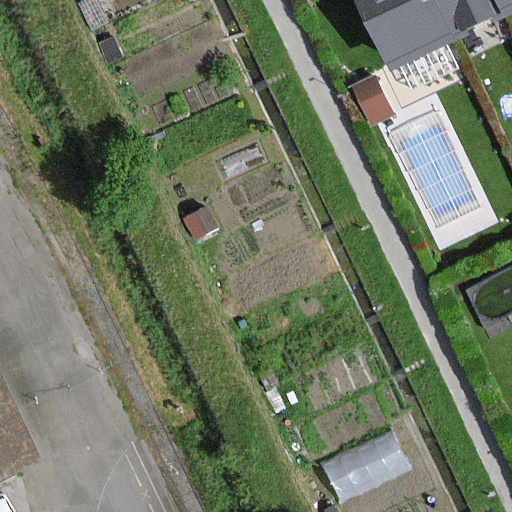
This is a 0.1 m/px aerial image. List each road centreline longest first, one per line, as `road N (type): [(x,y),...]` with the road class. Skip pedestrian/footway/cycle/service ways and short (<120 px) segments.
road 1 (residential): [(273,0),(511,501)]
road 2 (residential): [(0,282),(78,430),(75,511)]
